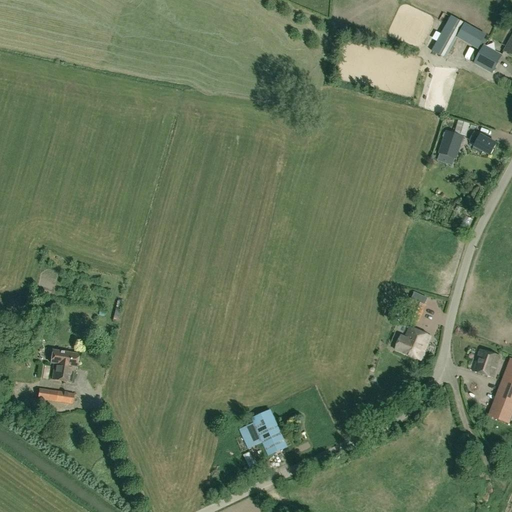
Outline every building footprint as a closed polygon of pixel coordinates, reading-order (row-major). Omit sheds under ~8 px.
[(485,35),(451,17),(431,51),(445,59),(457,38),(478,49),(485,35)] [(474,64),(491,74),(501,56),(483,46),(474,64)] [(456,128),(454,134),(466,138),(468,131),(456,128)] [(456,159),(463,138),(446,132),(438,153),(456,159)] [(496,144),(480,136),(474,133),(470,141),(476,144),(473,150),(482,155),(483,152),(490,156),(496,144)] [(39,320),(45,298),(36,296),(30,318),(39,320)] [(408,318),(418,322),(425,306),(415,301),(408,318)] [(393,320),(396,313),(390,311),(387,317),(393,320)] [(420,361),(430,337),(409,328),(405,338),(400,336),(395,350),(420,361)] [(492,378),(499,356),(480,350),(473,371),(492,378)] [(78,355),(53,351),(51,363),(53,364),(52,369),(54,369),(52,380),(72,383),(74,367),(76,368),(78,355)] [(511,360),(489,416),(508,424),(509,421),(511,413),(511,360)] [(74,394),(39,389),(38,399),(73,404),(74,394)] [(263,443),(268,455),(269,456),(287,447),(270,411),(252,419),(254,423),(239,430),(248,449),(263,443)]
